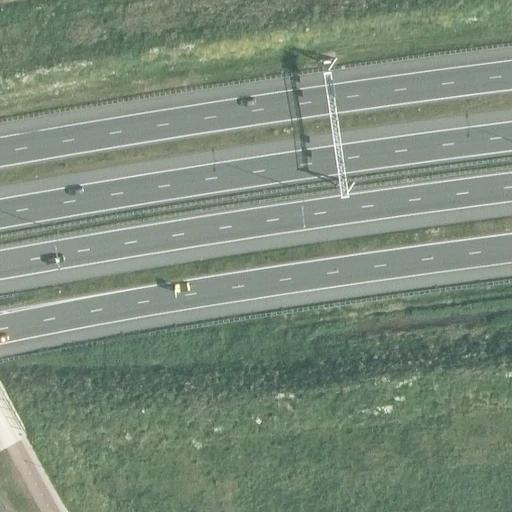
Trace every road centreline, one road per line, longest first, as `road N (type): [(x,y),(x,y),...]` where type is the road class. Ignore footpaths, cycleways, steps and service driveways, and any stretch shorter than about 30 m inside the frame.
road 1 (motorway): [(0,330),(511,250)]
road 2 (motorway): [(511,140),(0,217)]
road 3 (motorway): [(511,80),(0,155)]
road 4 (motorway): [(0,266),(511,191)]
